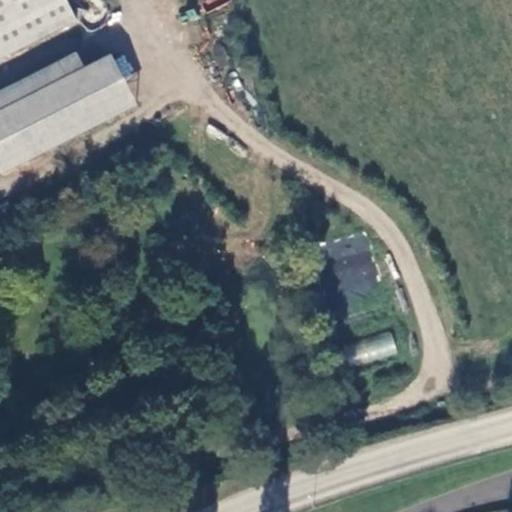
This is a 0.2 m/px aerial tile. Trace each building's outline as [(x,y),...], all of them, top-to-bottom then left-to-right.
[(0,0),(0,56),(74,17),(64,0),(0,0)] [(201,0),(206,11),(231,0),(230,0),(201,0)] [(109,56),(0,113),(0,172),(1,175),(135,104),(109,56)] [(336,236),(330,288),(368,292),(374,240),(336,236)] [(343,344),(348,366),(396,354),(391,332),(343,344)]
